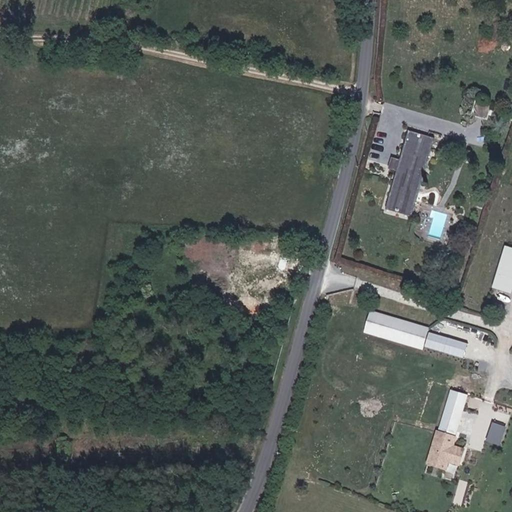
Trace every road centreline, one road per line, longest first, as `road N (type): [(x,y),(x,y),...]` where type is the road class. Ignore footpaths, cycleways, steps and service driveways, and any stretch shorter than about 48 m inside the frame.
road 1 (unclassified): [(254,511),(366,90),(371,0)]
road 2 (unknown): [(319,282),(511,346)]
road 3 (unknown): [(366,90),(511,163)]
road 4 (unknown): [(511,362),(463,511)]
